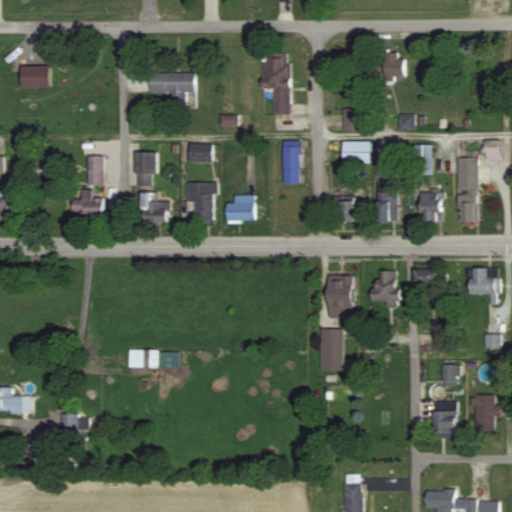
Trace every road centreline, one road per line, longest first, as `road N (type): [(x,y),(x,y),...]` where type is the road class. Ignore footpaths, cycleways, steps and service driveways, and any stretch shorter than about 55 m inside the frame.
road 1 (residential): [(0,27),(511,24)]
road 2 (residential): [(0,247),(511,245)]
road 3 (residential): [(416,511),(411,246)]
road 4 (residential): [(122,28),(125,247)]
road 5 (residential): [(317,27),(319,245)]
